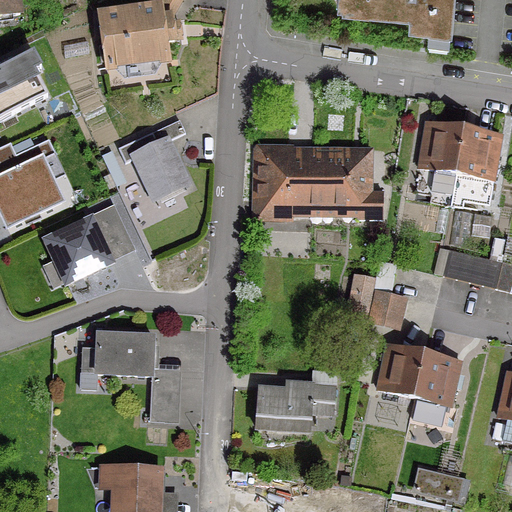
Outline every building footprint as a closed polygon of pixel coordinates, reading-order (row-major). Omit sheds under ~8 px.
[(0,0),(0,18),(17,16),(14,0),(0,0)] [(340,0),(340,2),(407,8),(406,20),(426,22),(427,13),(447,15),(446,23),(448,24),(450,0),(344,0),(343,0),(340,0)] [(158,9),(98,18),(105,70),(119,68),(125,74),(140,72),(144,65),(166,62),(163,43),(173,42),(170,18),(160,19),(158,9)] [(34,49),(0,65),(0,118),(46,97),(34,72),(43,68),(34,49)] [(132,159),(152,202),(185,187),(165,144),(183,135),(177,123),(150,135),(156,148),(132,159)] [(461,132),(424,126),(417,170),(453,176),(461,132)] [(498,138),(461,132),(453,176),(490,182),(498,138)] [(254,151),(252,151),(250,218),(253,218),(253,208),(356,211),(355,222),(381,222),(381,195),(362,195),(363,162),(362,162),(362,156),(348,156),(348,162),(310,161),(310,162),(254,161),(254,151)] [(0,178),(0,213),(7,228),(63,202),(43,159),(0,178)] [(112,208),(42,242),(65,289),(113,266),(111,260),(132,249),(112,208)] [(460,255),(447,252),(441,278),(454,281),(460,255)] [(473,259),(460,255),(454,281),(467,284),(473,259)] [(486,262),(473,259),(467,284),(480,288),(486,262)] [(499,265),(486,262),(480,288),(493,291),(499,265)] [(511,278),(511,267),(500,265),(493,291),(508,295),(511,278)] [(371,282),(352,278),(346,312),(365,316),(371,282)] [(374,283),(372,293),(387,296),(389,286),(374,283)] [(372,295),(369,311),(399,318),(403,302),(372,295)] [(94,376),(149,379),(151,340),(96,337),(94,376)] [(422,356),(385,348),(375,392),(411,400),(422,356)] [(458,365),(422,356),(411,400),(448,408),(458,365)] [(291,396),(258,393),(255,430),(306,433),(307,413),(329,414),(330,391),(321,391),(322,378),(292,375),(291,396)] [(496,419),(505,421),(500,442),(511,444),(511,376),(509,391),(502,390),(496,419)] [(155,511),(157,471),(114,470),(112,511),(155,511)] [(455,487),(444,485),(441,500),(452,502),(455,487)] [(281,511),(283,490),(253,488),(251,511),(281,511)]
